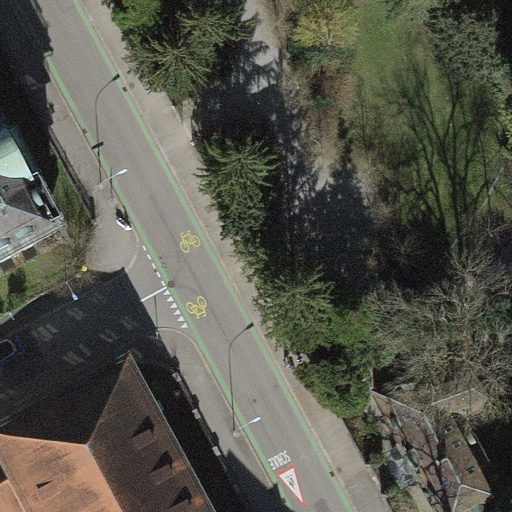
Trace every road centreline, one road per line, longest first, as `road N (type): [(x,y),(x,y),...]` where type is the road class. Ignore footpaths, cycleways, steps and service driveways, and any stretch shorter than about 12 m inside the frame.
road 1 (residential): [(45,0),(194,272)]
road 2 (residential): [(194,272),(323,511)]
road 3 (residential): [(0,374),(194,272)]
